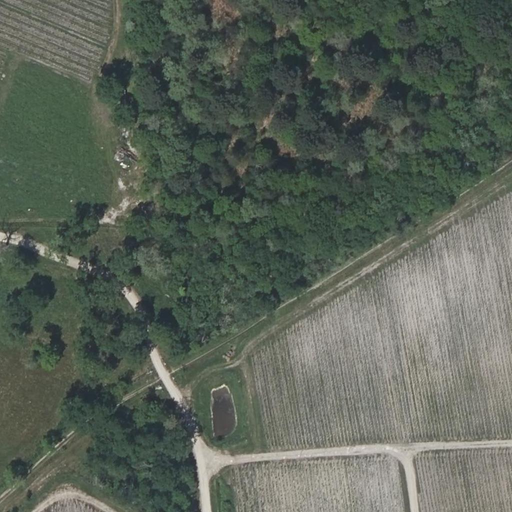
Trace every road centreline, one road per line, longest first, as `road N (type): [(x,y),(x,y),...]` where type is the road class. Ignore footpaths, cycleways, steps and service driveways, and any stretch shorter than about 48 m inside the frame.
road 1 (track): [(511,145),(164,365),(0,511)]
road 2 (track): [(206,511),(189,374),(511,171)]
road 3 (track): [(200,461),(511,446)]
road 4 (track): [(511,231),(380,254)]
